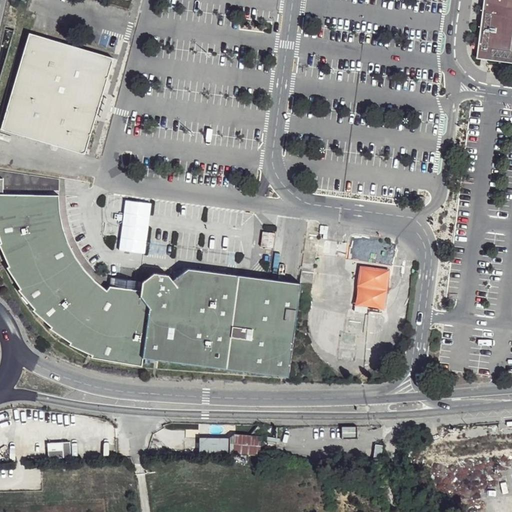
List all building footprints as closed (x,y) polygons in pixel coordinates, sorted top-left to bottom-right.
[(511,0),(492,0),(492,4),(486,45),(488,52),(511,54),(511,0)] [(118,53),(32,29),(18,79),(104,101),(107,90),(118,53)] [(4,124),(89,149),(101,111),(104,101),(18,79),(4,124)] [(104,101),(101,111),(106,113),(112,92),(107,90),(104,101)] [(98,353),(105,355),(127,363),(145,368),(147,356),(291,376),(298,315),(303,284),(245,276),(193,270),(177,281),(174,275),(157,274),(146,283),(145,288),(109,282),(108,286),(93,273),(81,260),(73,249),(68,236),(63,219),(61,210),(59,204),(59,197),(60,190),(38,190),(37,183),(25,184),(26,189),(0,189),(0,228),(4,240),(2,241),(7,252),(13,262),(10,264),(25,284),(22,287),(40,304),(38,307),(57,322),(55,325),(77,338),(76,340),(99,350),(98,353)] [(259,454),(260,436),(231,436),(231,454),(259,454)] [(200,454),(229,454),(229,439),(200,439),(200,454)] [(45,456),(45,442),(30,441),(30,456),(45,456)]
